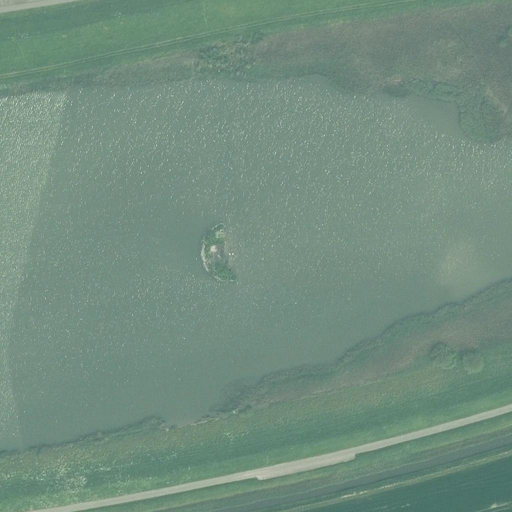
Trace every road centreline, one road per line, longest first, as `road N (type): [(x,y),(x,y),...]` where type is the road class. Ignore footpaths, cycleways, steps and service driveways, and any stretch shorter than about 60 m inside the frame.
road 1 (unclassified): [(44,511),(292,465),(511,409)]
road 2 (track): [(0,77),(405,0)]
